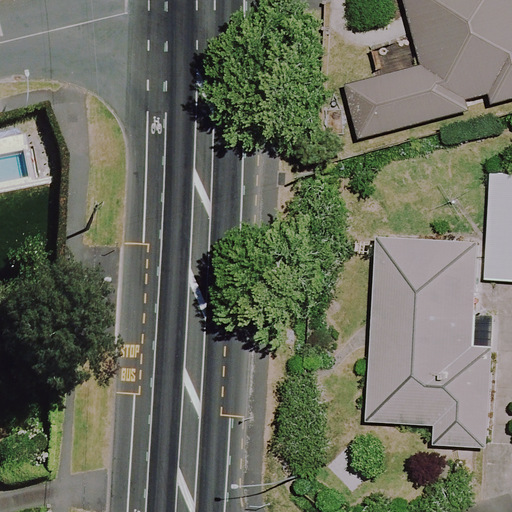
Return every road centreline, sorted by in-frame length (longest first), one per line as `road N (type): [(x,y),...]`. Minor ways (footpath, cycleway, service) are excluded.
road 1 (secondary): [(183,511),(206,158),(201,0)]
road 2 (residential): [(0,44),(165,0)]
